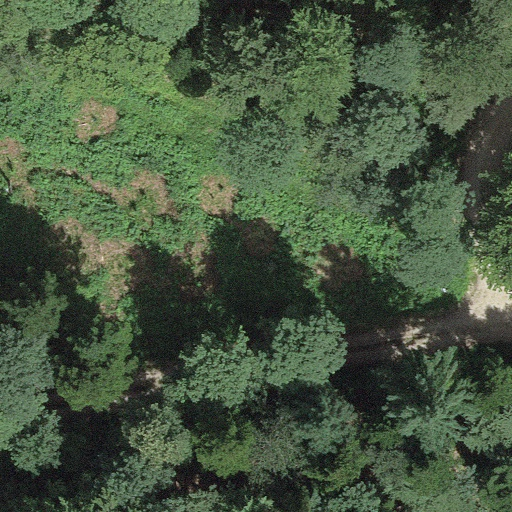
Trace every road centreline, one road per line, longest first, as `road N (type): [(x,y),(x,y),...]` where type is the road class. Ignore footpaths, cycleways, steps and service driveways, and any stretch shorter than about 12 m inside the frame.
road 1 (track): [(0,414),(201,365),(511,314)]
road 2 (track): [(511,100),(493,128),(485,172),(492,225),(511,262)]
